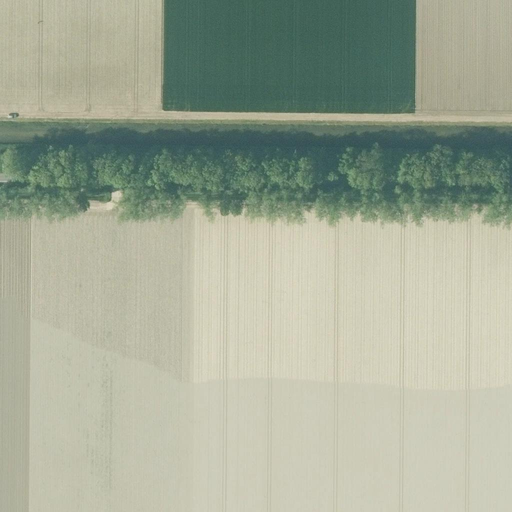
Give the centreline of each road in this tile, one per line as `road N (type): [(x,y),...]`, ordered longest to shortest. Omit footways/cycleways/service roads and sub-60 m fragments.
road 1 (unclassified): [(511,182),(0,177)]
road 2 (track): [(0,117),(420,124)]
